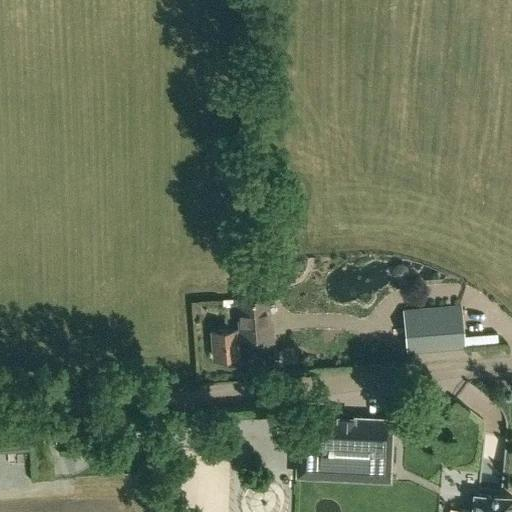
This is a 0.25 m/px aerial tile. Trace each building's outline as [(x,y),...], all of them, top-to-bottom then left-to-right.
[(279,274),(283,288),(297,283),(293,270),(279,274)] [(267,295),(247,297),(237,298),(239,328),(211,331),(214,358),(237,356),(236,337),(251,336),(252,343),(272,342),(271,322),(269,322),(267,295)] [(463,347),(459,307),(404,311),(408,351),(463,347)] [(297,463),(389,467),(392,419),(300,415),(297,463)] [(256,504),(263,511),(277,511),(285,505),(270,490),(256,504)] [(463,510),(462,511),(510,511),(511,497),(511,496),(474,493),(473,511),(463,510)]
